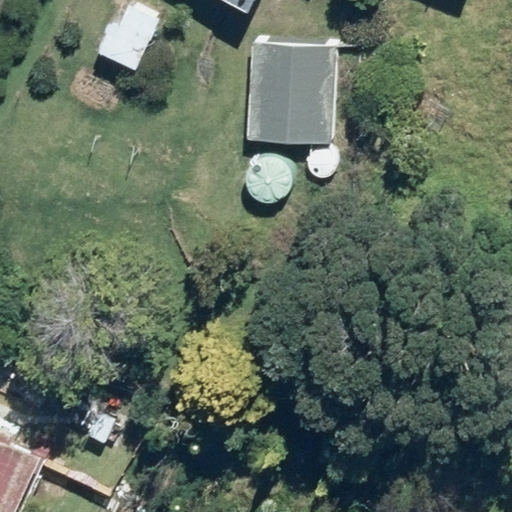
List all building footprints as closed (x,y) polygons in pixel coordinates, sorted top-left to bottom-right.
[(231,0),(253,11),(259,0),(231,0)] [(139,69),(165,18),(131,2),(121,21),(118,20),(102,50),(139,69)] [(259,41),(254,137),(331,140),(336,43),(259,41)] [(189,279),(248,294),(252,276),(193,263),(189,279)] [(105,443),(118,421),(103,412),(90,434),(105,443)] [(0,511),(21,511),(47,456),(0,434),(0,511)]
